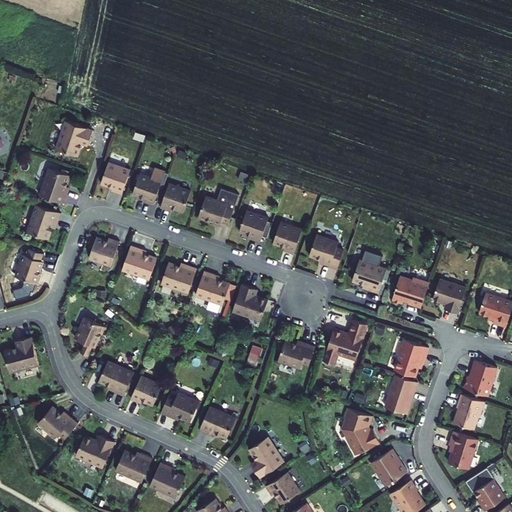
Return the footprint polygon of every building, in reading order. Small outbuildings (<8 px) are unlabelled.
[(57,149),(78,156),(82,143),(83,141),(89,143),(93,130),(66,121),(57,149)] [(180,149),(177,155),(185,158),(187,152),(180,149)] [(114,191),(122,194),(124,188),(126,183),(127,180),(129,175),(130,170),(108,162),(101,183),(112,187),(115,188),(114,191)] [(154,167),(151,177),(140,173),(140,174),(135,187),(133,194),(144,198),(147,199),(146,202),(153,205),(165,171),(154,167)] [(40,195),(65,203),(69,190),(66,189),(67,186),(71,175),(68,174),(61,171),(50,168),(40,195)] [(238,179),(246,182),(249,174),(241,171),(238,179)] [(169,183),(161,207),(168,210),(170,207),(172,208),(184,212),(191,191),(169,183)] [(214,222),(215,219),(222,221),(229,224),(239,194),(221,188),(217,200),(206,196),(199,217),(214,222)] [(57,225),(61,212),(37,204),(28,231),(49,238),(52,227),(53,224),(57,225)] [(253,239),(260,242),(269,217),(247,210),(240,231),(251,235),(254,236),(253,239)] [(307,226),(311,217),(304,214),(300,223),(307,226)] [(286,251),(294,253),(303,229),(281,221),(273,243),(285,246),(288,247),(286,251)] [(317,234),(310,255),(324,260),(323,263),(337,268),(344,249),(337,247),(339,241),(317,234)] [(112,265),(120,241),(112,238),(111,242),(108,240),(97,237),(90,258),(112,265)] [(144,249),(131,245),(122,269),(149,278),(157,257),(146,253),(143,252),(144,249)] [(16,276),(37,283),(42,268),(39,267),(42,260),(44,253),(29,248),(27,255),(24,254),(16,276)] [(366,289),(379,293),(382,284),(384,279),(387,269),(387,268),(379,266),(382,255),(366,250),(362,260),(360,259),(353,281),(364,284),(367,285),(366,289)] [(189,292),(197,268),(184,263),(183,266),(180,265),(169,262),(162,283),(189,292)] [(217,275),(204,270),(196,294),(223,304),(230,283),(219,279),(216,278),(217,275)] [(422,307),(430,282),(415,278),(413,279),(403,276),(400,277),(392,299),(403,303),(404,299),(409,301),(411,304),(422,307)] [(459,313),(467,287),(440,278),(434,299),(447,303),(445,308),(459,313)] [(258,289),(242,283),(233,310),(261,320),(268,299),(256,295),(258,289)] [(493,322),(506,326),(511,309),(511,300),(486,292),(479,312),(495,317),(493,322)] [(106,312),(111,317),(115,313),(109,309),(106,312)] [(81,351),(89,354),(93,346),(96,339),(99,341),(105,326),(85,317),(75,338),(85,342),(81,351)] [(368,324),(354,319),(349,333),(334,328),(324,360),(335,364),(336,363),(339,354),(355,359),(356,360),(368,324)] [(179,332),(175,324),(167,328),(171,336),(179,332)] [(375,332),(382,334),(385,327),(378,324),(375,332)] [(39,364),(32,337),(19,340),(20,346),(17,347),(5,350),(10,372),(39,364)] [(300,344),(286,339),(279,360),(300,368),(302,362),(309,365),(316,346),(301,341),(300,344)] [(400,355),(395,369),(416,376),(420,363),(424,364),(429,347),(405,339),(403,345),(402,346),(399,354),(400,355)] [(226,356),(229,347),(219,344),(216,353),(226,356)] [(258,360),(262,349),(255,347),(251,358),(258,360)] [(355,359),(339,354),(336,363),(344,365),(347,364),(353,366),(355,359)] [(209,363),(217,366),(219,361),(212,357),(209,363)] [(475,359),(472,370),(473,370),(471,376),(468,376),(464,387),(488,395),(493,381),(495,380),(496,376),(495,374),(497,367),(475,359)] [(111,390),(124,395),(134,372),(108,360),(99,380),(110,385),(113,387),(111,390)] [(408,413),(418,381),(396,374),(386,406),(408,413)] [(141,375),(131,398),(138,402),(139,398),(142,400),(153,405),(162,384),(141,375)] [(347,392),(340,389),(338,395),(345,398),(347,392)] [(169,394),(161,412),(175,418),(177,415),(180,416),(191,421),(200,401),(178,391),(176,397),(169,394)] [(361,403),(364,395),(357,393),(354,400),(361,403)] [(459,407),(454,422),(474,428),(479,414),(480,415),(485,401),(462,393),(457,407),(459,407)] [(65,438),(78,423),(66,413),(64,415),(62,413),(53,406),(38,423),(56,438),(60,433),(65,438)] [(210,406),(199,429),(212,435),(213,431),(216,433),(227,438),(236,417),(210,406)] [(371,422),(373,415),(349,407),(345,418),(347,421),(344,428),(348,436),(346,437),(351,447),(355,448),(354,450),(356,454),(379,442),(373,429),(370,430),(368,425),(368,424),(370,423),(371,422)] [(469,468),(479,438),(454,430),(450,444),(454,446),(449,462),(469,468)] [(103,467),(115,441),(100,434),(97,440),(85,435),(76,455),(103,467)] [(253,465),(260,476),(284,461),(268,436),(250,448),(257,459),(258,462),(253,465)] [(299,445),(305,453),(311,449),(305,441),(299,445)] [(386,485),(388,485),(398,478),(407,472),(401,462),(399,463),(396,458),(398,457),(392,448),(371,462),(386,485)] [(142,482),(153,458),(140,452),(139,456),(136,454),(125,450),(116,470),(142,482)] [(313,453),(307,457),(312,464),(318,460),(313,453)] [(173,467),(161,462),(150,485),(176,497),(186,476),(175,472),(172,470),(173,467)] [(333,468),(337,474),(344,470),(340,464),(333,468)] [(287,471),(266,485),(270,492),(273,490),(275,493),(281,503),(300,491),(287,471)] [(347,476),(341,480),(346,486),(351,483),(347,476)] [(399,480),(398,478),(388,485),(389,487),(399,480)] [(494,478),(475,490),(482,501),(480,503),(485,510),(506,496),(494,478)] [(391,493),(404,511),(413,511),(425,504),(420,497),(418,496),(417,496),(414,492),(418,490),(411,480),(391,493)] [(198,511),(229,511),(227,509),(224,511),(222,508),(216,498),(197,510),(198,511)] [(313,511),(307,502),(291,511),(313,511)] [(511,511),(511,507),(509,503),(495,511),(511,511)]
